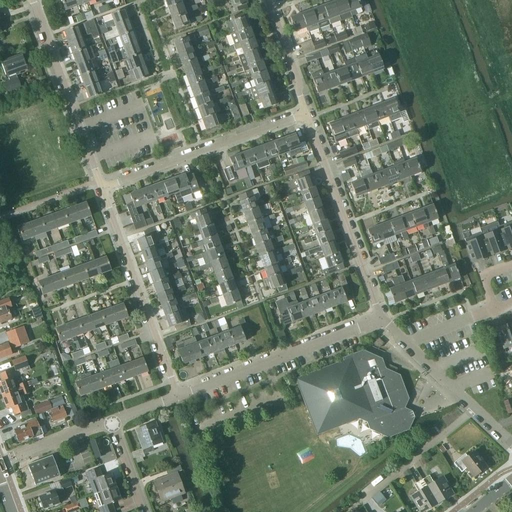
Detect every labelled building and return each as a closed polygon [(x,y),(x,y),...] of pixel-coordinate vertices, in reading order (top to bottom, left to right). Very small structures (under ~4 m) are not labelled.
[(61,0),(66,11),(77,6),(74,0),(61,0)] [(246,0),(229,0),(233,9),(230,10),(232,14),(247,9),(246,5),(248,4),(246,0)] [(346,0),(339,0),(335,2),(341,20),(352,16),(351,13),(346,0)] [(358,0),(346,0),(351,13),(352,16),(357,15),(355,11),(362,9),(358,0)] [(323,6),(330,25),(341,21),(339,17),(340,17),(335,2),(323,6)] [(182,3),(167,8),(171,19),(186,14),(198,9),(196,4),(184,9),(182,3)] [(313,10),(320,29),(330,25),(323,6),(313,10)] [(104,24),(99,26),(101,31),(107,29),(107,28),(115,25),(116,26),(130,20),(126,9),(111,14),(113,19),(104,23),(104,24)] [(302,14),(307,29),(309,33),(320,29),(313,10),(302,14)] [(186,14),(171,19),(175,30),(190,25),(196,22),(202,20),(201,15),(194,18),(188,20),(186,14)] [(232,21),(227,23),(231,34),(250,27),(246,16),(244,17),(243,14),(230,18),(232,21)] [(296,33),(307,29),(302,14),(290,18),(296,33)] [(87,23),(91,33),(98,31),(93,20),(87,23)] [(120,37),(134,31),(130,20),(116,26),(120,37)] [(376,28),(374,22),(364,25),(366,32),(376,28)] [(78,26),(64,31),(68,43),(83,38),(78,26)] [(250,27),(231,34),(235,45),(240,43),(240,44),(254,38),(250,27)] [(360,27),(350,31),(351,35),(354,35),(354,36),(363,33),(360,27)] [(124,48),(138,43),(134,31),(120,37),(124,48)] [(335,36),(334,36),(337,42),(348,38),(347,38),(345,32),(335,36)] [(188,37),(174,43),(178,54),(192,48),(190,42),(196,40),(194,35),(188,37)] [(330,35),(325,37),(327,45),(337,42),(334,36),(331,37),(330,35)] [(370,45),(366,35),(360,37),(362,43),(363,47),(370,45)] [(359,37),(348,40),(349,41),(351,47),(361,43),(359,37)] [(83,38),(68,43),(73,54),(87,49),(87,48),(83,38)] [(235,45),(234,45),(235,50),(241,48),(244,54),(244,55),(258,49),(254,38),(240,44),(240,43),(235,45)] [(315,50),(313,44),(311,40),(300,44),(304,54),(315,50)] [(317,42),(319,48),(326,46),(323,40),(317,42)] [(214,47),(212,41),(206,43),(208,49),(214,47)] [(128,59),(142,54),(138,43),(124,48),(128,59)] [(337,44),(327,48),(327,49),(329,55),(340,51),(338,45),(337,44)] [(87,49),(73,54),(77,65),(96,58),(91,46),(87,48),(87,49)] [(192,48),(178,54),(182,65),(196,60),(192,48)] [(239,56),(231,59),(233,63),(240,60),(243,67),(248,65),(262,60),(258,49),(244,55),(244,54),(239,56)] [(372,52),(366,55),(373,74),(384,70),(379,55),(378,54),(374,52),(372,52)] [(307,63),(318,59),(316,53),(305,57),(307,63)] [(128,59),(123,60),(125,65),(126,65),(128,72),(146,65),(142,54),(128,59)] [(21,87),(16,74),(28,70),(23,55),(2,62),(7,77),(10,76),(12,81),(6,83),(9,91),(21,87)] [(366,55),(355,58),(362,78),(373,74),(366,55)] [(96,58),(77,65),(81,77),(95,71),(98,70),(100,69),(96,58)] [(355,58),(344,62),(345,66),(346,67),(351,82),(362,78),(355,58)] [(196,60),(182,65),(186,76),(200,70),(196,60)] [(248,65),(243,67),(244,72),(249,70),(252,76),(266,71),(262,60),(248,65)] [(146,65),(128,72),(131,78),(130,78),(132,84),(150,77),(146,65)] [(200,70),(186,76),(190,86),(204,81),(202,75),(215,70),(213,65),(200,70)] [(346,67),(335,71),(340,86),(351,82),(346,67)] [(95,71),(81,77),(85,88),(99,82),(97,77),(100,76),(98,70),(95,71)] [(266,71),(252,76),(255,87),(256,87),(270,82),(266,71)] [(322,71),(311,75),(313,79),(318,94),(329,90),(324,75),(323,75),(322,71)] [(335,71),(324,75),(329,90),(340,86),(335,71)] [(204,81),(190,86),(194,97),(208,92),(206,86),(218,81),(216,76),(204,81)] [(99,82),(85,88),(89,99),(104,94),(99,82)] [(255,87),(243,92),(244,96),(251,93),(254,100),(274,93),(270,82),(256,87),(255,87)] [(208,92),(194,97),(198,108),(212,103),(210,96),(224,91),(222,87),(208,92)] [(274,93),(254,100),(255,104),(261,102),(264,109),(278,104),(274,93)] [(394,98),(383,102),(389,117),(391,122),(395,120),(393,115),(400,112),(394,98)] [(383,102),(372,106),(378,121),(389,117),(383,102)] [(212,103),(198,108),(202,119),(216,114),(212,103)] [(243,116),(249,114),(245,104),(239,106),(243,116)] [(372,106),(362,110),(367,125),(369,130),(380,126),(378,121),(372,106)] [(235,120),(240,118),(236,107),(231,109),(235,120)] [(362,110),(351,115),(356,129),(367,125),(362,110)] [(216,114),(202,119),(206,130),(220,125),(226,120),(223,113),(217,116),(216,114)] [(351,115),(340,119),(345,133),(347,139),(358,135),(356,129),(351,115)] [(340,119),(329,123),(334,137),(336,143),(347,139),(345,133),(340,119)] [(295,134),(284,138),(289,152),(300,148),(295,134)] [(284,138),(273,142),(278,156),(283,170),(290,167),(284,154),(289,152),(284,138)] [(368,142),(362,144),(364,151),(370,148),(374,147),(372,141),(368,142)] [(397,141),(386,145),(386,146),(389,151),(400,147),(397,141)] [(273,142),(262,146),(267,160),(277,156),(278,156),(273,142)] [(262,146),(251,150),(256,164),(258,169),(269,165),(267,160),(262,146)] [(342,159),(353,155),(351,149),(339,153),(342,159)] [(251,150),(240,154),(245,168),(251,166),(256,164),(251,150)] [(226,169),(223,170),(227,181),(231,180),(235,178),(236,178),(236,177),(247,173),(246,170),(245,168),(240,154),(229,158),(232,167),(226,169)] [(405,161),(410,176),(421,172),(416,157),(405,161)] [(297,158),(292,160),(294,166),(296,171),(307,167),(305,162),(299,164),(297,158)] [(345,168),(356,164),(354,158),(343,162),(345,168)] [(404,158),(393,162),(394,165),(399,181),(410,176),(405,161),(404,158)] [(389,185),(399,181),(394,165),(383,170),(389,185)] [(251,166),(245,168),(246,170),(247,173),(250,181),(255,179),(251,166)] [(290,167),(283,170),(285,175),(296,171),(294,166),(290,167)] [(378,171),(372,174),(378,189),(389,185),(383,170),(382,167),(377,169),(378,171)] [(361,178),(367,193),(378,189),(372,174),(371,170),(365,172),(364,169),(358,171),(361,178)] [(300,192),(315,187),(309,170),(298,174),(300,179),(296,180),(300,192)] [(185,174),(174,178),(179,192),(181,197),(192,194),(199,191),(193,174),(186,177),(185,174)] [(357,180),(350,182),(356,197),(367,193),(361,178),(360,176),(356,177),(357,180)] [(174,178),(163,182),(168,196),(174,194),(179,206),(184,204),(181,198),(181,197),(179,192),(174,178)] [(163,182),(152,186),(157,200),(168,196),(163,182)] [(152,186),(141,190),(146,204),(157,200),(152,186)] [(304,203),(319,198),(315,187),(300,192),(304,203)] [(242,201),(239,202),(243,213),(258,208),(256,202),(258,201),(259,197),(258,195),(256,189),(240,196),(242,201)] [(133,203),(126,205),(131,218),(133,224),(144,220),(142,214),(139,215),(136,208),(146,204),(141,190),(130,194),(133,203)] [(304,203),(308,214),(323,209),(319,198),(304,203)] [(75,206),(80,220),(91,216),(86,202),(75,206)] [(186,212),(193,209),(190,203),(184,205),(186,212)] [(433,204),(422,208),(427,222),(438,218),(433,204)] [(68,224),(80,220),(75,206),(63,211),(68,224)] [(243,213),(247,224),(262,219),(258,208),(243,213)] [(411,212),(416,227),(422,224),(424,229),(429,228),(427,222),(422,208),(411,212)] [(204,209),(190,214),(192,220),(195,219),(199,230),(213,225),(209,213),(207,214),(204,209)] [(312,225),(327,220),(323,209),(308,214),(312,225)] [(57,229),(68,224),(63,211),(52,215),(57,229)] [(405,231),(416,227),(411,212),(400,217),(405,231)] [(45,233),(57,229),(52,215),(41,219),(45,233)] [(389,220),(395,235),(401,233),(403,240),(408,239),(405,231),(400,217),(389,220)] [(181,226),(178,218),(173,220),(176,228),(181,226)] [(29,223),(34,237),(45,233),(41,219),(29,223)] [(266,230),(262,219),(247,224),(251,235),(266,230)] [(144,220),(133,224),(135,230),(146,226),(144,220)] [(316,235),(331,230),(327,220),(312,225),(316,235)] [(384,239),(395,235),(389,220),(378,225),(384,239)] [(498,221),(480,228),(482,233),(481,233),(490,257),(507,251),(498,226),(499,226),(498,221)] [(511,221),(499,226),(498,226),(507,251),(511,248),(511,221)] [(23,241),(34,237),(29,223),(18,227),(23,241)] [(199,230),(181,236),(183,241),(200,234),(203,241),(217,236),(213,225),(199,230)] [(378,225),(367,229),(373,243),(384,239),(378,225)] [(141,251),(155,246),(151,235),(157,233),(155,227),(144,231),(146,237),(137,240),(141,251)] [(85,234),(87,239),(98,235),(96,230),(85,234)] [(251,235),(255,246),(270,241),(266,230),(251,235)] [(320,246),(335,241),(331,230),(316,235),(320,246)] [(481,233),(464,239),(466,242),(465,243),(472,263),(490,257),(481,233)] [(76,243),(87,239),(85,234),(74,238),(76,243)] [(217,236),(203,241),(207,251),(207,252),(221,246),(217,236)] [(141,251),(145,262),(159,257),(157,250),(169,246),(168,241),(155,246),(141,251)] [(270,241),(255,246),(259,257),(274,252),(274,251),(270,241)] [(308,251),(304,252),(306,257),(309,255),(322,251),(324,257),(339,252),(335,241),(320,246),(320,247),(308,251)] [(274,252),(259,257),(263,268),(278,262),(275,256),(295,249),(293,244),(274,252)] [(440,245),(436,247),(438,254),(443,268),(444,268),(449,283),(460,278),(455,263),(449,266),(443,251),(442,252),(440,245)] [(201,254),(187,259),(188,262),(202,257),(205,264),(211,262),(211,263),(225,257),(221,246),(207,252),(207,251),(201,253),(201,254)] [(50,247),(40,250),(42,256),(52,252),(50,247)] [(339,252),(324,257),(328,268),(323,270),(325,276),(336,272),(334,267),(343,263),(339,252)] [(164,255),(159,257),(145,262),(149,273),(163,268),(168,266),(164,255)] [(378,259),(381,265),(391,260),(389,255),(378,259)] [(94,261),(99,274),(111,270),(106,257),(94,261)] [(225,257),(211,263),(212,267),(215,274),(229,268),(225,257)] [(88,279),(99,274),(94,261),(83,266),(88,279)] [(205,264),(198,267),(200,271),(212,267),(211,263),(211,262),(205,264)] [(278,262),(263,268),(267,279),(282,273),(278,262)] [(384,273),(395,269),(392,263),(382,267),(384,273)] [(77,283),(88,279),(83,266),(72,270),(77,283)] [(282,273),(267,279),(271,290),(277,287),(279,293),(288,290),(286,284),(283,278),(303,271),(301,266),(282,273)] [(153,284),(167,279),(163,268),(149,273),(153,284)] [(229,268),(215,274),(219,285),(233,280),(229,268)] [(438,287),(449,283),(444,268),(433,272),(438,287)] [(65,287),(77,283),(72,270),(61,274),(65,287)] [(427,291),(438,287),(433,272),(422,276),(427,291)] [(54,291),(65,287),(61,274),(50,278),(54,291)] [(167,279),(153,284),(157,295),(177,288),(177,287),(175,281),(182,278),(180,274),(167,279)] [(330,291),(336,306),(347,302),(344,293),(349,291),(345,280),(343,274),(337,276),(339,282),(341,287),(330,291)] [(400,284),(405,299),(417,295),(411,280),(405,282),(402,275),(397,277),(400,284)] [(417,295),(427,291),(422,276),(411,280),(417,295)] [(394,303),(405,299),(400,284),(397,277),(391,279),(394,286),(389,288),(394,303)] [(43,295),(54,291),(50,278),(38,282),(43,295)] [(199,279),(194,281),(198,291),(205,289),(202,283),(201,284),(199,279)] [(233,280),(219,285),(222,295),(237,290),(241,289),(238,282),(234,283),(233,280)] [(157,295),(161,306),(175,301),(173,295),(186,290),(184,285),(177,287),(177,288),(171,290),(157,295)] [(237,290),(222,295),(226,306),(241,301),(237,290)] [(325,310),(336,306),(330,291),(319,296),(325,310)] [(175,301),(161,306),(165,317),(179,312),(177,305),(197,298),(195,293),(175,301)] [(308,300),(314,314),(325,310),(319,296),(308,300)] [(0,325),(1,325),(1,323),(11,319),(7,308),(12,307),(9,298),(0,301),(0,325)] [(286,299),(275,303),(284,326),(303,318),(297,304),(298,304),(297,300),(288,304),(286,299)] [(303,318),(314,314),(308,300),(297,304),(303,318)] [(123,304),(112,308),(116,321),(128,317),(123,304)] [(112,308),(100,313),(105,326),(116,321),(112,308)] [(179,330),(191,326),(189,321),(185,310),(179,312),(165,317),(169,328),(177,325),(179,330)] [(100,313),(89,317),(94,330),(96,335),(101,333),(99,328),(105,326),(100,313)] [(89,317),(78,321),(83,334),(94,330),(89,317)] [(240,326),(229,331),(234,345),(246,341),(242,332),(248,330),(244,318),(238,321),(240,326)] [(78,321),(67,325),(71,338),(73,343),(78,341),(76,336),(83,334),(78,321)] [(511,322),(496,328),(503,349),(511,346),(511,322)] [(67,325),(55,329),(60,342),(71,338),(67,325)] [(7,344),(0,346),(0,358),(6,357),(11,354),(9,349),(27,343),(21,327),(4,333),(7,344)] [(229,331),(218,335),(224,349),(234,345),(229,331)] [(175,335),(164,339),(168,351),(174,349),(172,344),(176,342),(177,339),(175,335)] [(218,335),(207,339),(213,353),(216,352),(217,354),(225,351),(224,349),(218,335)] [(184,341),(175,344),(182,361),(183,364),(185,363),(186,366),(196,362),(195,360),(202,357),(196,343),(194,337),(184,341)] [(378,348),(384,342),(379,338),(373,344),(378,348)] [(207,339),(196,343),(202,357),(213,353),(207,339)] [(127,343),(128,348),(137,345),(135,340),(127,343)] [(99,344),(88,348),(90,353),(96,351),(101,349),(99,344)] [(82,350),(77,352),(79,357),(84,355),(90,353),(88,348),(88,347),(82,349),(82,350)] [(413,420),(409,410),(405,408),(409,399),(400,375),(386,369),(382,358),(363,350),(342,358),(343,361),(296,379),(317,434),(358,419),(367,423),(369,429),(388,438),(409,430),(413,420)] [(131,362),(136,376),(148,371),(143,358),(131,362)] [(125,380),(136,376),(131,362),(120,366),(125,380)] [(114,384),(125,380),(120,366),(109,370),(114,384)] [(0,382),(0,391),(2,396),(27,387),(26,382),(19,384),(20,387),(15,389),(12,379),(14,378),(11,369),(0,373),(0,377),(2,382),(0,382)] [(103,388),(114,384),(109,370),(97,375),(103,388)] [(89,373),(85,375),(86,379),(91,392),(103,388),(97,375),(91,377),(89,373)] [(82,380),(75,383),(80,397),(91,392),(86,379),(85,375),(80,376),(82,380)] [(6,409),(11,407),(14,415),(29,410),(26,402),(21,403),(17,393),(21,392),(23,395),(30,393),(27,387),(2,396),(6,409)] [(58,406),(55,399),(49,401),(52,408),(58,406)] [(48,401),(33,407),(36,415),(52,409),(48,401)] [(58,407),(51,410),(51,411),(49,412),(53,421),(66,416),(63,407),(58,409),(58,407)] [(22,427),(14,430),(16,435),(15,436),(17,440),(18,441),(19,442),(33,437),(33,438),(43,434),(40,427),(39,428),(36,422),(28,425),(28,423),(21,426),(22,427)] [(142,449),(132,453),(136,464),(143,461),(142,458),(145,457),(144,455),(154,451),(153,447),(163,443),(155,422),(135,430),(142,449)] [(90,442),(96,458),(105,455),(99,439),(90,442)] [(463,465),(458,469),(461,472),(466,468),(474,477),(486,467),(474,452),(461,462),(463,465)] [(35,486),(60,477),(52,455),(27,464),(35,486)] [(98,469),(85,474),(88,482),(89,482),(94,494),(95,494),(97,493),(100,492),(115,487),(110,474),(101,477),(98,469)] [(406,477),(412,474),(409,469),(403,473),(406,477)] [(170,499),(184,493),(176,473),(153,481),(161,502),(170,499)] [(79,481),(77,476),(70,479),(72,484),(79,481)] [(426,483),(425,483),(438,506),(439,506),(438,506),(442,502),(441,501),(453,494),(443,477),(427,486),(425,484),(426,483)] [(69,479),(59,482),(62,489),(72,485),(71,484),(69,479)] [(438,506),(425,483),(424,484),(425,484),(426,487),(421,490),(419,487),(416,489),(418,492),(410,497),(419,511),(423,511),(433,507),(433,508),(438,506)] [(97,493),(95,494),(99,507),(98,507),(99,511),(113,511),(114,511),(111,503),(120,500),(115,487),(100,492),(97,493)] [(64,495),(62,490),(61,489),(54,491),(53,490),(52,490),(46,492),(46,494),(39,497),(43,509),(58,504),(56,498),(64,495)] [(372,498),(376,504),(384,498),(380,492),(372,498)] [(77,501),(64,506),(66,511),(72,511),(80,509),(77,501)]
